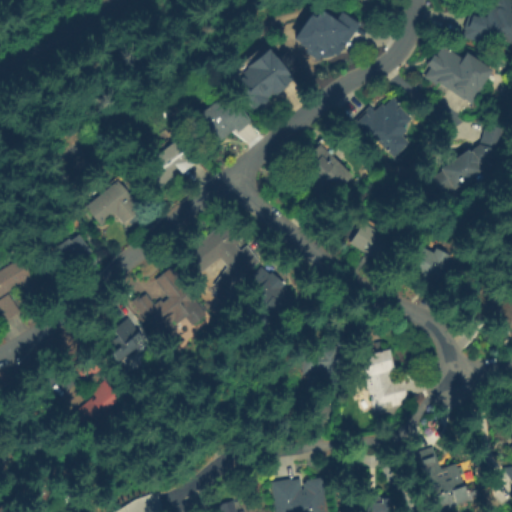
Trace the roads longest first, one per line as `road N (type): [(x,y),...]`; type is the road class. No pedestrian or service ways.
road 1 (residential): [(414,0),(405,35),(387,59),(316,102),(68,310),(0,355)]
road 2 (residential): [(232,173),(333,270),(431,324),(455,369)]
